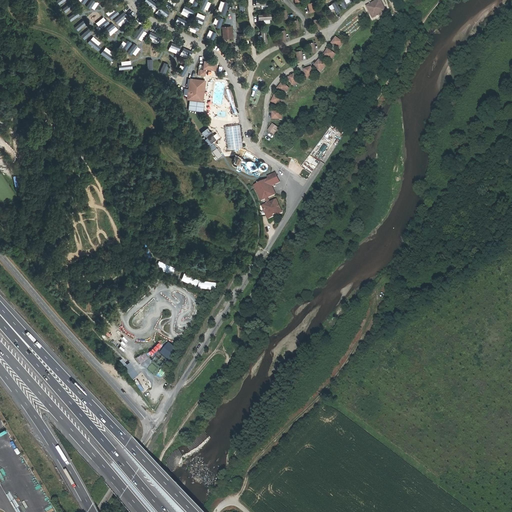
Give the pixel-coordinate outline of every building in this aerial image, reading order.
[(255,0),(256,6),(261,5),(261,8),(267,8),(266,0),(255,0)] [(379,0),(367,6),(374,19),(386,12),(379,0)] [(307,4),(309,13),(316,11),(314,2),(307,4)] [(332,14),(340,10),(336,2),(328,6),(332,14)] [(280,11),(282,20),(288,19),(286,10),(280,11)] [(271,14),(258,14),(258,18),(263,18),(263,24),(271,23),(271,14)] [(212,28),(218,30),(221,20),(214,18),(212,28)] [(314,21),(316,29),(322,28),(320,19),(314,21)] [(222,40),(232,39),(232,26),(221,27),(222,40)] [(279,32),(281,41),(287,40),(285,30),(279,32)] [(259,44),(267,44),(266,32),(258,32),(259,44)] [(337,38),(332,43),(340,49),(344,43),(337,38)] [(120,50),(125,44),(119,39),(114,44),(120,50)] [(308,43),(310,52),(316,51),(314,42),(308,43)] [(329,49),(324,55),(332,61),(337,55),(329,49)] [(319,60),(315,66),(323,72),(327,66),(319,60)] [(204,62),(203,69),(216,71),(217,64),(204,62)] [(305,70),(308,78),(315,76),(312,67),(305,70)] [(296,73),(289,77),(294,86),(301,82),(296,73)] [(190,79),(188,96),(204,98),(206,81),(190,79)] [(283,82),(278,89),(286,94),(291,88),(283,82)] [(275,95),(274,96),(272,102),(274,103),(278,104),(281,106),(284,99),(278,96),(275,95)] [(188,99),(187,110),(202,112),(203,101),(188,99)] [(283,111),(278,112),(274,112),(273,112),(273,119),(274,119),(278,119),(283,119),(283,111)] [(278,127),(274,124),(269,130),(274,134),(277,136),(278,134),(282,129),(278,127)] [(217,133),(214,135),(211,132),(202,138),(211,151),(216,148),(213,142),(220,137),(217,133)] [(324,144),(320,151),(325,153),(329,147),(324,144)] [(0,204),(2,208),(16,200),(0,172),(0,204)] [(280,182),(278,179),(276,173),(274,173),(268,176),(269,178),(272,185),(274,184),(278,183),(280,182)] [(276,194),(274,191),(272,185),(269,178),(254,185),(257,191),(259,195),(261,200),(273,195),(276,194)] [(283,213),(278,203),(277,199),(274,200),(262,205),(268,220),(274,217),(278,215),(283,213)] [(158,262),(156,269),(172,274),(175,267),(158,262)] [(196,287),(199,282),(193,279),(191,284),(196,287)] [(170,343),(162,353),(171,360),(179,351),(170,343)] [(129,363),(124,367),(132,379),(137,375),(129,363)]
